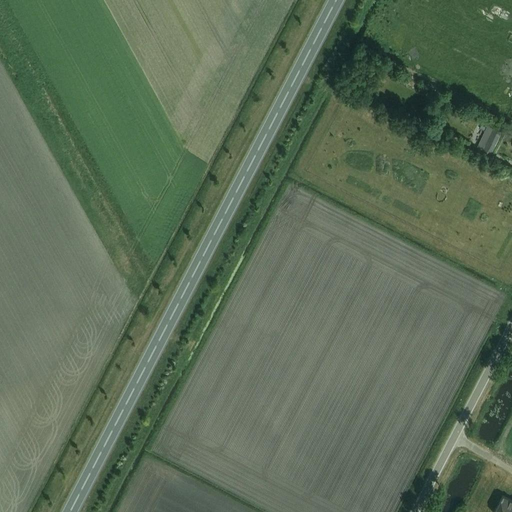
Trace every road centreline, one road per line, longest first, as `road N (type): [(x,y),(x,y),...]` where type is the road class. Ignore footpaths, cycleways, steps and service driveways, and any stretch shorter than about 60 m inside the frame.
road 1 (trunk): [(71,511),(339,0)]
road 2 (tertiary): [(415,511),(511,324)]
